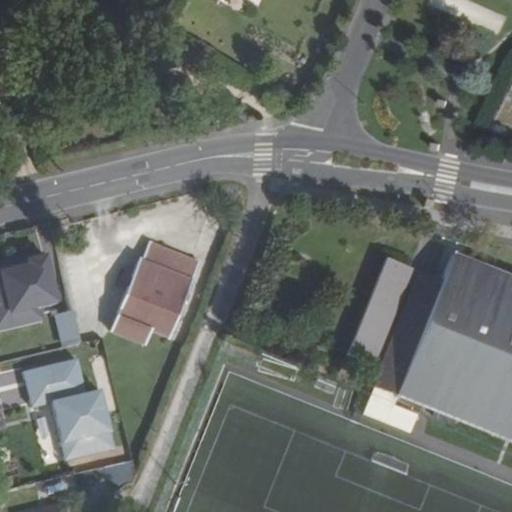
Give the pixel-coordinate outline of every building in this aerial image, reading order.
[(144,341),(147,334),(167,342),(196,266),(150,248),(144,267),(140,265),(116,329),(144,341)] [(511,276),(452,252),(446,267),(399,383),(511,428),(511,276)] [(0,263),(0,271),(26,266),(25,261),(42,257),(41,254),(0,263)] [(0,314),(22,309),(23,312),(53,305),(42,257),(25,261),(26,266),(0,271),(0,314)] [(22,309),(0,314),(0,328),(56,315),(53,305),(23,312),(22,309)] [(46,407),(60,465),(108,453),(95,394),(80,398),(72,364),(18,376),(27,411),(46,407)] [(511,428),(399,383),(393,398),(511,445),(511,428)]
